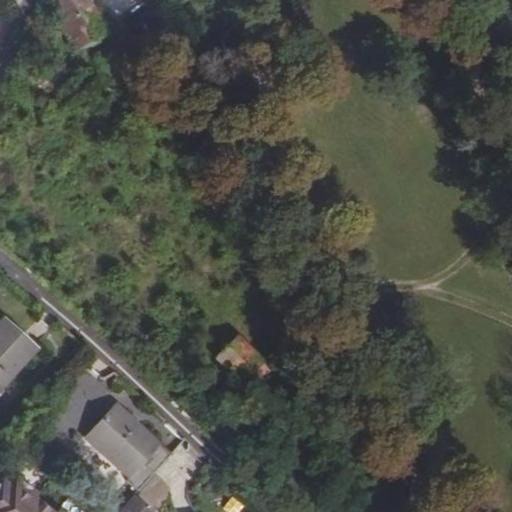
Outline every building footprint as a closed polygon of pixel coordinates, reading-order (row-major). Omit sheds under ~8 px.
[(88,0),(47,0),(73,52),(107,31),(88,0)] [(123,46),(132,60),(146,51),(137,37),(123,46)] [(64,126),(106,95),(91,75),(49,106),(64,126)] [(478,270),(470,294),(498,304),(507,281),(478,270)] [(0,324),(0,388),(37,348),(5,319),(0,324)] [(436,325),(424,328),(432,354),(444,351),(436,325)] [(216,358),(240,383),(262,362),(237,337),(216,358)] [(141,489),(171,455),(114,405),(84,438),(141,489)] [(493,480),(511,481),(511,434),(498,433),(493,480)] [(13,488),(6,483),(0,490),(0,511),(51,511),(38,501),(41,497),(19,480),(13,488)] [(120,511),(146,511),(133,499),(120,511)]
